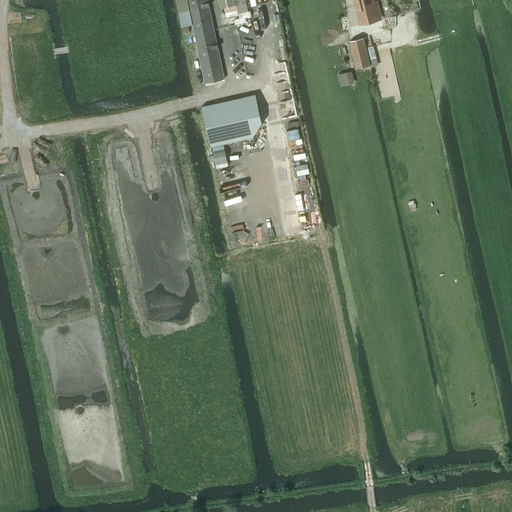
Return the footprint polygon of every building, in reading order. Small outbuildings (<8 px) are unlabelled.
[(224,78),(207,0),(187,0),(205,82),(224,78)] [(245,0),(218,0),(220,8),(224,8),(225,11),(232,10),(232,6),(236,5),(238,14),(248,12),(245,0)] [(353,0),(360,24),(379,20),(373,0),(353,0)] [(245,24),(246,29),(275,25),(274,20),(245,24)] [(425,61),(421,33),(409,35),(414,62),(425,61)] [(255,55),(254,55),(258,78),(278,75),(274,51),(279,50),(277,34),(252,38),(255,55)] [(349,41),(355,68),(370,64),(363,38),(349,41)] [(246,54),(246,52),(246,49),(243,46),(240,45),(237,44),(233,45),(230,47),(229,48),(228,50),(227,52),(227,54),(228,57),(230,60),(232,62),(236,63),(240,63),(241,62),(243,61),(246,57),(246,54)]
